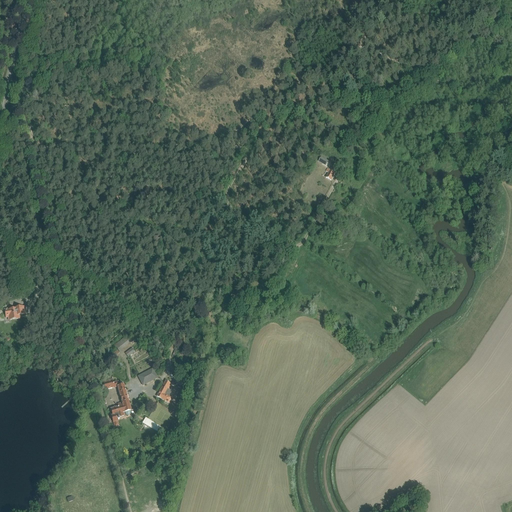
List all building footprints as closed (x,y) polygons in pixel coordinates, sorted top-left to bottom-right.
[(330,159),(328,164),(335,168),(338,163),(330,159)] [(328,168),(326,172),(329,174),(327,178),(331,181),(336,173),(328,168)] [(10,308),(8,309),(5,309),(6,316),(10,316),(10,320),(18,319),(17,315),(25,314),(24,307),(16,308),(16,309),(10,310),(10,308)] [(117,350),(112,354),(114,357),(120,353),(122,351),(121,350),(129,344),(125,338),(114,346),(117,350)] [(132,348),(125,353),(128,357),(134,351),(132,348)] [(153,369),(138,377),(143,385),(157,378),(153,369)] [(117,405),(118,408),(110,410),(112,416),(111,416),(113,423),(115,427),(119,426),(118,421),(118,420),(119,420),(120,419),(119,417),(124,416),(123,413),(125,412),(125,414),(128,415),(130,415),(131,413),(130,411),(131,410),(136,409),(135,404),(130,406),(124,384),(119,386),(118,381),(114,382),(113,380),(103,383),(105,391),(117,387),(122,403),(117,405)] [(168,390),(171,384),(165,381),(157,397),(170,404),(173,399),(169,396),(171,391),(168,390)] [(142,423),(159,433),(162,427),(146,418),(142,423)] [(143,493),(136,494),(140,511),(152,511),(155,511),(161,511),(160,503),(161,502),(160,499),(159,499),(157,493),(159,493),(158,490),(157,490),(156,487),(149,488),(153,505),(146,507),(143,493)]
